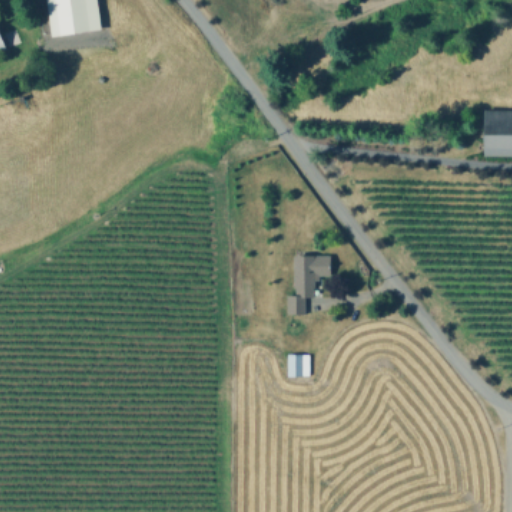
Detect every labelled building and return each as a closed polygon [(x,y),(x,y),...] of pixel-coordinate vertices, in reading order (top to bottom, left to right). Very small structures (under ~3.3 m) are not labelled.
[(45,0),(95,0),(100,27),(51,35),(45,0)] [(480,109),(511,109),(511,155),(478,154),(480,109)] [(330,255),(330,273),(312,273),(312,286),(295,286),(295,255),(330,255)] [(305,296),(305,312),(290,312),(290,296),(305,296)] [(309,355),(309,374),(289,374),(289,355),(309,355)]
